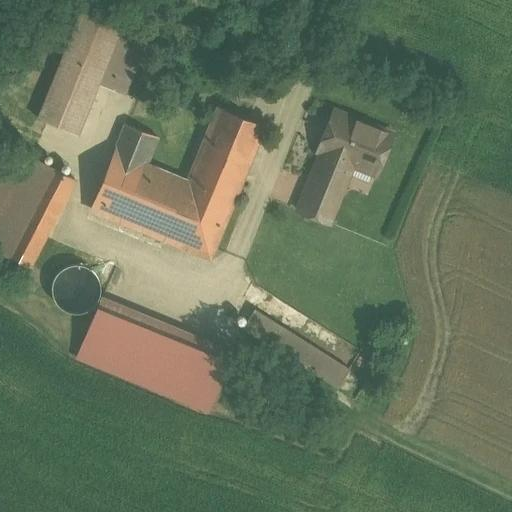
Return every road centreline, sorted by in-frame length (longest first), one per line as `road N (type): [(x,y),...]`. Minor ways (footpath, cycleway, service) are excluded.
road 1 (track): [(336,0),(233,274),(261,310)]
road 2 (track): [(482,511),(386,449),(349,383),(266,324),(261,310)]
